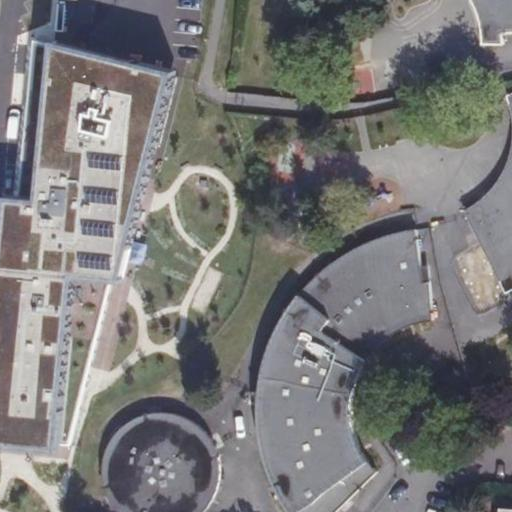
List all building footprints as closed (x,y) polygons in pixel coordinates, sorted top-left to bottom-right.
[(511,0),(457,0),(461,5),(471,27),(475,49),(493,47),(494,38),(511,35),(511,0)] [(59,41),(42,199),(18,196),(0,366),(0,441),(68,449),(113,276),(123,276),(176,73),(59,41)] [(511,85),(498,93),(503,108),(504,138),(493,170),(476,191),(455,206),(496,289),(511,279),(511,85)] [(411,260),(407,222),(382,229),(354,239),(329,255),(297,277),(274,308),(262,344),(252,392),(256,437),(265,476),(284,509),(285,511),(322,511),(367,468),(355,450),(343,426),(341,403),(346,378),(357,354),(375,336),(398,321),(423,314),(420,262),(411,260)] [(94,454),(93,475),(104,503),(114,511),(189,511),(202,498),(208,486),(211,466),(207,448),(197,430),(188,421),(170,411),(148,408),(128,413),(112,424),(99,440),(94,454)] [(511,511),(511,504),(492,503),(491,511),(511,511)]
